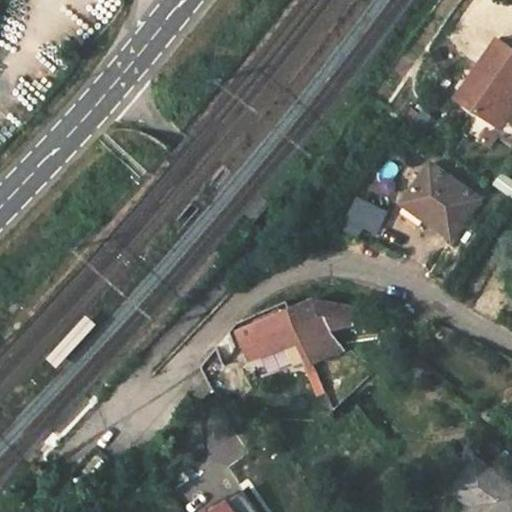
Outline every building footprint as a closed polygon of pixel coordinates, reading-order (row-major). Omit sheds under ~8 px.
[(511,47),(498,39),(458,98),(494,123),(511,95),(511,47)] [(511,113),(511,95),(494,123),(502,128),(511,113)] [(380,169),(390,181),(405,169),(395,157),(380,169)] [(433,164),(404,201),(450,238),(480,201),(433,164)] [(363,193),(352,217),(384,231),(395,207),(363,193)] [(257,356),(297,341),(328,329),(316,301),(259,323),(242,331),(252,358),(257,356)] [(356,308),(316,301),(328,329),(354,323),(356,308)] [(342,351),(328,329),(297,341),(305,363),(306,365),(342,351)] [(264,376),(305,363),(297,341),(257,356),(264,376)] [(316,364),(306,368),(317,396),(327,392),(316,364)] [(487,407),(479,415),(490,424),(497,417),(487,407)] [(511,511),(511,484),(477,459),(453,490),(473,504),(466,511),(511,511)] [(163,484),(171,493),(189,480),(182,470),(163,484)] [(211,511),(256,511),(242,491),(211,511)]
